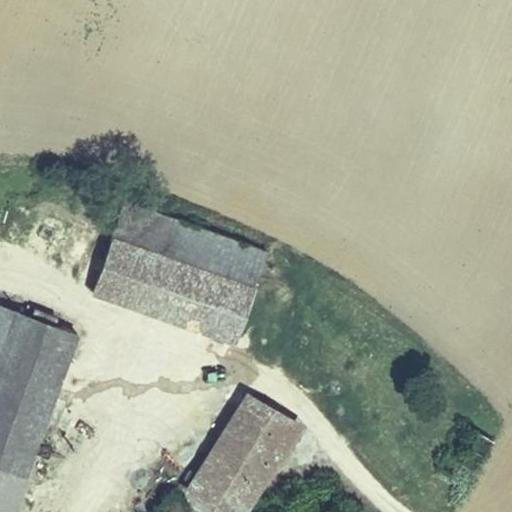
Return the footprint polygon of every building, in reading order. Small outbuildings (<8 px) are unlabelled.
[(265,253),(151,213),(139,249),(109,238),(89,295),(233,344),(265,253)] [(0,308),(0,354),(16,314),(0,308)] [(16,314),(0,354),(0,469),(24,479),(79,339),(16,314)] [(247,511),(299,428),(241,393),(179,495),(208,511),(247,511)] [(0,503),(13,508),(24,479),(0,469),(0,503)] [(0,511),(11,511),(13,508),(0,503),(0,511)]
